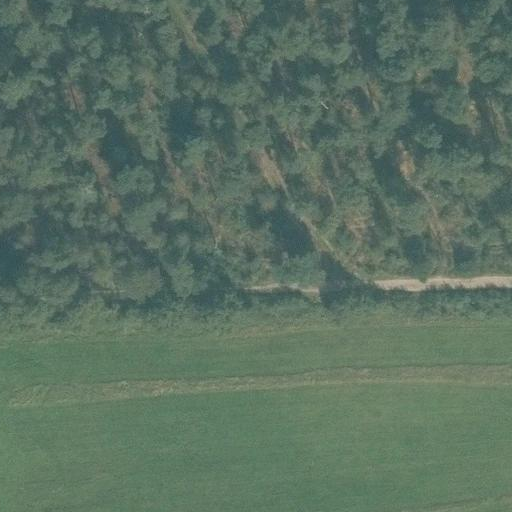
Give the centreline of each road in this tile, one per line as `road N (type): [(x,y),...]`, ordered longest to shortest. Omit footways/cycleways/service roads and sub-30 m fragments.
road 1 (track): [(0,297),(511,286)]
road 2 (track): [(167,0),(347,288)]
